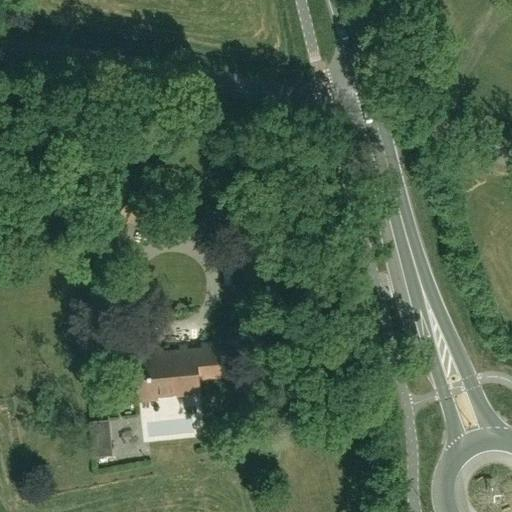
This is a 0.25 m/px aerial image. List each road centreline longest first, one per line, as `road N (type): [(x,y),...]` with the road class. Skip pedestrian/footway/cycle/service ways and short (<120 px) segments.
road 1 (unclassified): [(364,82),(284,95),(0,48)]
road 2 (secondary): [(422,295),(378,133)]
road 3 (secondary): [(495,439),(447,331),(422,295)]
road 4 (secondary): [(422,295),(460,452)]
